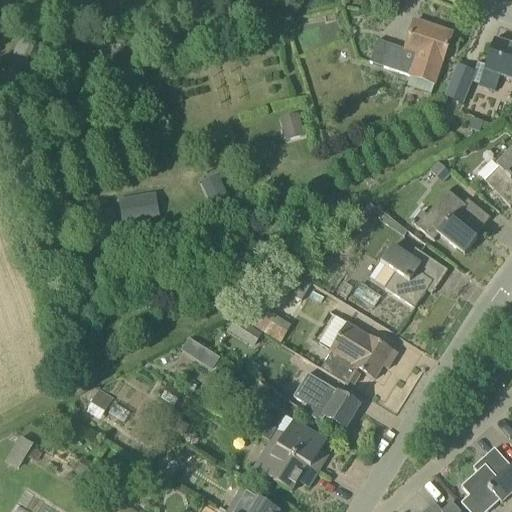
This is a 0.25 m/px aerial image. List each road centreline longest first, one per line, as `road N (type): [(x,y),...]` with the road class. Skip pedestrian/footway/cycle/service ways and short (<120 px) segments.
road 1 (unclassified): [(378,483),(511,271)]
road 2 (unclassified): [(378,483),(414,496),(511,396)]
